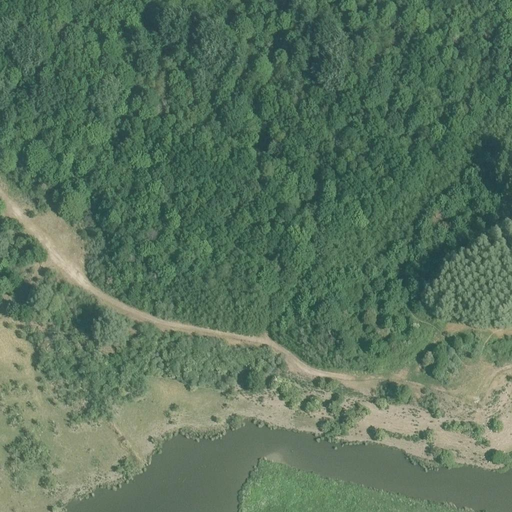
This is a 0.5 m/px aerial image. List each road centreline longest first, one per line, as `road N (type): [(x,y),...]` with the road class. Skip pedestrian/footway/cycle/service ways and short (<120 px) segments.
road 1 (track): [(0,192),(105,294),(254,338),(321,371),(469,389),(511,363)]
road 2 (track): [(259,511),(0,231)]
road 3 (track): [(262,218),(269,200),(301,203),(312,190),(337,114),(338,54),(318,22),(322,0)]
road 4 (track): [(391,380),(450,328),(511,332)]
road 5 (track): [(254,338),(266,313),(255,252),(262,218)]
